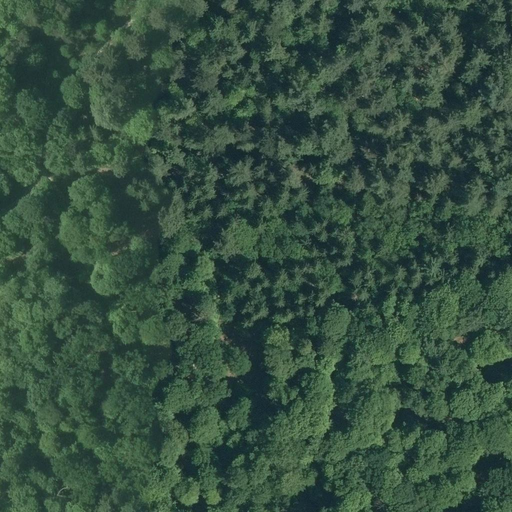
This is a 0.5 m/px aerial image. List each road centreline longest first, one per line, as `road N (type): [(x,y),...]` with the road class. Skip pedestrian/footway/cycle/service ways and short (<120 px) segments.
road 1 (track): [(511,189),(36,165)]
road 2 (track): [(36,165),(279,471)]
road 3 (track): [(511,304),(453,343),(410,356),(330,354),(230,409)]
road 4 (track): [(279,471),(381,460),(511,483)]
road 5 (track): [(36,165),(41,122),(151,0)]
